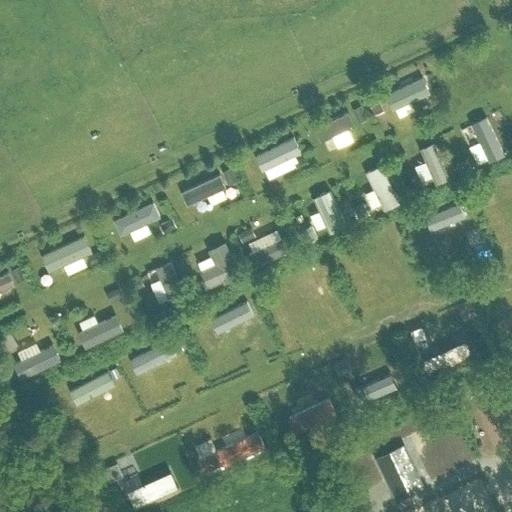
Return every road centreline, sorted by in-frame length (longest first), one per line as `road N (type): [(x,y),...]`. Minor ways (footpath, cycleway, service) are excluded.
road 1 (track): [(511,90),(3,319)]
road 2 (track): [(511,289),(498,298),(422,305),(110,446)]
road 3 (track): [(0,375),(113,511)]
